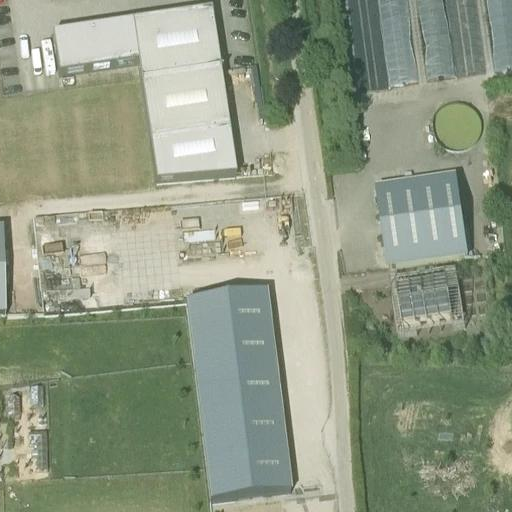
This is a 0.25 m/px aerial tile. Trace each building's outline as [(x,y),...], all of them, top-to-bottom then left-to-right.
[(57,77),(136,66),(140,86),(219,74),(210,14),(131,26),(51,38),(57,77)] [(149,146),(228,134),(219,75),(221,74),(219,74),(140,86),(149,146)] [(376,191),(388,271),(467,259),(456,179),(376,191)] [(412,303),(418,340),(466,333),(461,296),(412,303)] [(189,306),(211,507),(290,498),(269,297),(189,306)]
